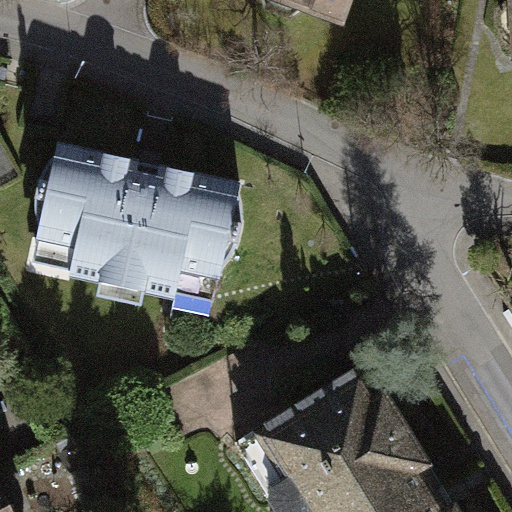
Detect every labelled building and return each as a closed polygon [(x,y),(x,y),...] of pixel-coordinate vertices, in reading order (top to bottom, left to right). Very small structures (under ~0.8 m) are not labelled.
[(369,0),(256,0),(359,33),(369,0)] [(511,4),(501,15),(501,39),(511,46),(511,4)] [(131,163),(60,148),(57,160),(45,174),(39,193),(38,214),(42,231),(39,248),(34,272),(74,279),(103,285),(100,300),(143,309),(146,294),(186,302),(219,308),(223,286),(226,269),(236,256),(242,236),(244,217),(240,198),(243,188),(172,173),(170,181),(129,172),(131,163)] [(371,359),(232,440),(273,511),(391,511),(435,485),(423,469),(432,463),(371,359)] [(14,511),(0,481),(0,511),(14,511)] [(435,485),(391,511),(467,511),(458,497),(447,504),(435,485)]
